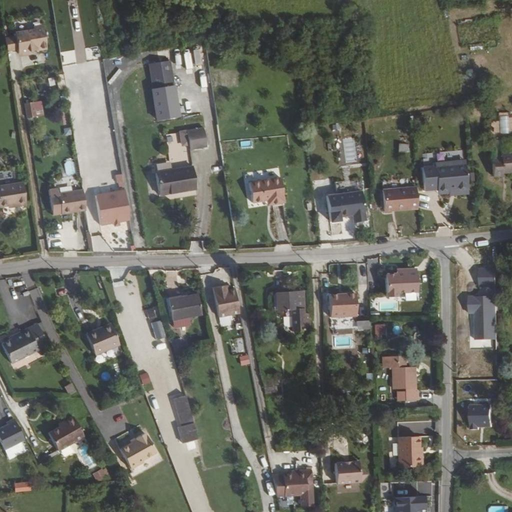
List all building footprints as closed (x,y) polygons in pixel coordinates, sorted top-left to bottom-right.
[(14,38),(17,54),(20,57),(26,55),(28,52),(28,51),(35,50),(36,51),(45,49),(41,27),(32,29),(32,31),(13,34),(14,38)] [(200,50),(193,51),(196,66),(203,65),(200,50)] [(154,89),(145,90),(149,112),(183,106),(179,84),(174,85),(169,61),(150,64),(154,89)] [(23,105),(25,118),(34,117),(32,103),(23,105)] [(510,113),(500,114),(501,132),(511,131),(511,116),(510,117),(510,113)] [(400,121),(400,118),(393,118),(392,127),(385,127),(384,136),(399,137),(400,125),(405,125),(405,122),(400,121)] [(443,147),(445,129),(432,128),(430,146),(443,147)] [(203,130),(186,133),(189,152),(206,149),(203,130)] [(339,163),(356,163),(355,138),(338,138),(339,163)] [(408,154),(408,146),(400,147),(401,155),(408,154)] [(501,158),(492,159),(494,178),(503,177),(503,174),(511,173),(511,154),(501,155),(501,158)] [(195,190),(192,169),(155,175),(158,196),(195,190)] [(421,172),(424,196),(437,195),(437,197),(454,195),(454,194),(468,193),(465,169),(434,172),(434,170),(421,172)] [(249,183),(251,203),(266,201),(270,201),(271,206),(284,204),(280,179),(249,183)] [(364,223),(359,182),(334,184),(338,219),(351,217),(352,225),(364,223)] [(21,186),(0,189),(0,208),(13,206),(13,209),(24,207),(21,186)] [(61,215),(85,211),(81,186),(48,191),(51,212),(54,214),(60,213),(61,215)] [(417,212),(415,188),(381,191),(383,215),(417,212)] [(96,205),(125,200),(124,192),(94,197),(96,205)] [(129,221),(125,200),(96,205),(99,226),(113,224),(113,227),(118,227),(117,223),(129,221)] [(396,276),(385,276),(386,299),(397,298),(397,294),(417,293),(416,271),(405,271),(405,275),(396,276)] [(495,279),(486,279),(486,292),(496,292),(495,279)] [(219,318),(239,314),(234,289),(227,291),(222,292),(221,287),(213,289),(219,318)] [(305,332),(303,293),(292,293),(286,293),(276,294),(277,310),(289,310),(291,333),(305,332)] [(355,294),(329,296),(330,318),(356,317),(355,294)] [(201,314),(197,295),(167,302),(171,321),(201,314)] [(157,339),(166,336),(161,319),(152,322),(157,339)] [(333,328),(345,329),(345,326),(368,328),(368,322),(334,320),(333,328)] [(10,340),(1,344),(11,363),(39,350),(48,345),(37,323),(19,332),(21,334),(10,340)] [(113,327),(97,333),(97,331),(87,335),(96,356),(121,347),(113,327)] [(188,349),(183,337),(180,339),(185,351),(188,349)] [(237,339),(239,350),(245,349),(243,338),(237,339)] [(176,355),(185,351),(180,339),(171,342),(176,355)] [(493,366),(493,353),(477,353),(477,366),(493,366)] [(240,365),(250,364),(249,354),(239,355),(240,365)] [(397,366),(397,358),(382,358),(382,366),(393,366),(393,387),(415,387),(415,366),(397,366)] [(147,371),(138,375),(142,384),(151,380),(147,371)] [(75,391),(71,383),(64,387),(68,394),(75,391)] [(281,384),(265,385),(266,399),(282,398),(281,384)] [(417,392),(397,392),(397,401),(418,401),(417,392)] [(198,439),(185,396),(173,399),(181,426),(176,427),(181,443),(198,439)] [(83,436),(72,416),(61,421),(63,424),(58,427),(47,433),(57,451),(83,436)] [(0,424),(0,437),(6,457),(19,453),(16,444),(26,441),(19,419),(0,424)] [(131,444),(120,450),(131,470),(144,463),(143,461),(156,453),(146,435),(144,433),(136,438),(137,441),(131,444)] [(420,455),(420,438),(398,439),(399,468),(423,467),(423,455),(420,455)] [(359,463),(335,464),(336,485),(360,483),(366,476),(359,469),(359,463)] [(92,472),(96,481),(109,475),(106,467),(92,472)] [(312,472),(294,472),(295,475),(291,475),(273,476),(277,498),(301,497),(302,509),(314,509),(312,472)] [(15,491),(31,491),(31,481),(15,481),(15,491)] [(394,499),(394,511),(419,511),(419,510),(424,510),(424,498),(394,499)]
